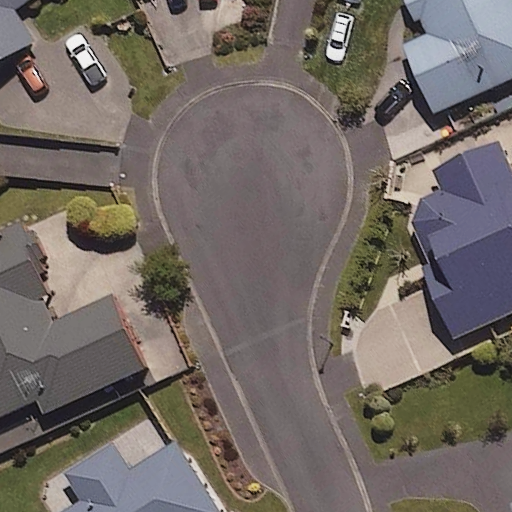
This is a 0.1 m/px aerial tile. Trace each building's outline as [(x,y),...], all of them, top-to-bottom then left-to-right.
[(0,0),(0,71),(37,47),(16,15),(38,0),(0,0)] [(511,0),(412,0),(428,38),(406,48),(436,117),(511,84),(511,0)] [(511,171),(502,149),(439,176),(447,195),(405,213),(461,340),(511,318),(511,171)] [(63,325),(21,230),(0,238),(0,423),(42,405),(48,418),(147,374),(115,302),(63,325)] [(134,477),(116,448),(68,479),(85,506),(75,511),(218,511),(178,449),(134,477)]
